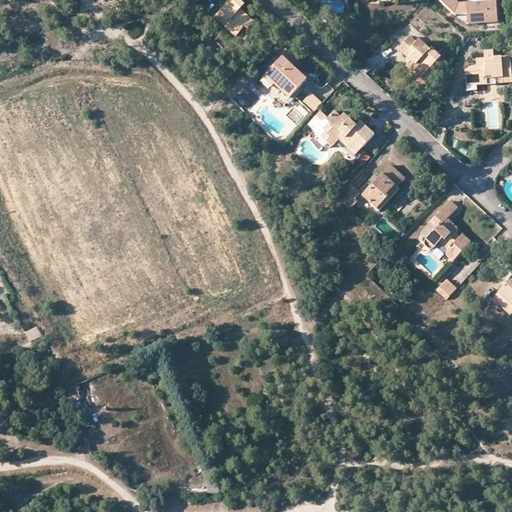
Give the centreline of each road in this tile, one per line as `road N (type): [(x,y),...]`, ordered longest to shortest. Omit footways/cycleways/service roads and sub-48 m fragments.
road 1 (track): [(325,511),(341,455),(332,424),(301,327),(208,130),(168,80),(82,0)]
road 2 (residential): [(473,186),(274,0)]
road 3 (track): [(339,465),(511,464)]
